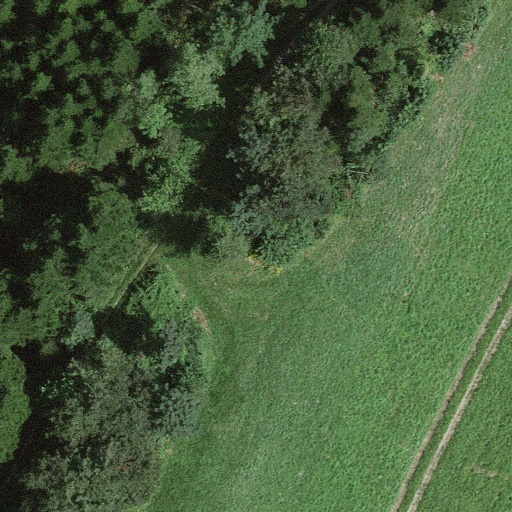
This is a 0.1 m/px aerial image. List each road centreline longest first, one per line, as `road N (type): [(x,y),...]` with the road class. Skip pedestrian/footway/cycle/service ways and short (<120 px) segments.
road 1 (track): [(338,0),(260,87),(0,489)]
road 2 (track): [(410,511),(511,295)]
